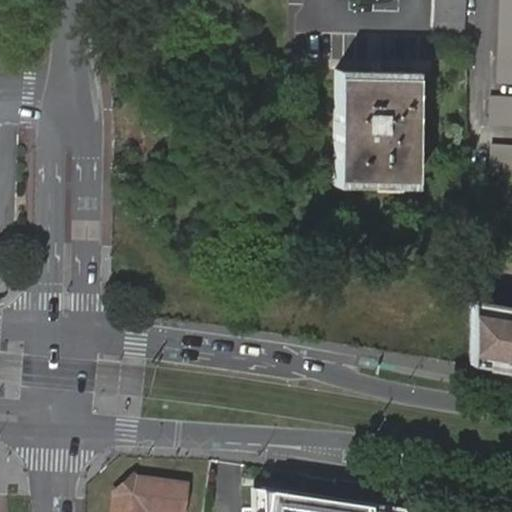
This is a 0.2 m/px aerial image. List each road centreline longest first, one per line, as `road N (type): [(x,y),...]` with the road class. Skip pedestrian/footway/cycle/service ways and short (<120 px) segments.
road 1 (secondary): [(59,429),(383,441),(511,462)]
road 2 (secondary): [(511,412),(272,362),(65,335)]
road 3 (tertiary): [(73,100),(50,155),(48,300),(65,335)]
road 4 (tertiary): [(65,335),(85,302),(88,158),(73,100)]
